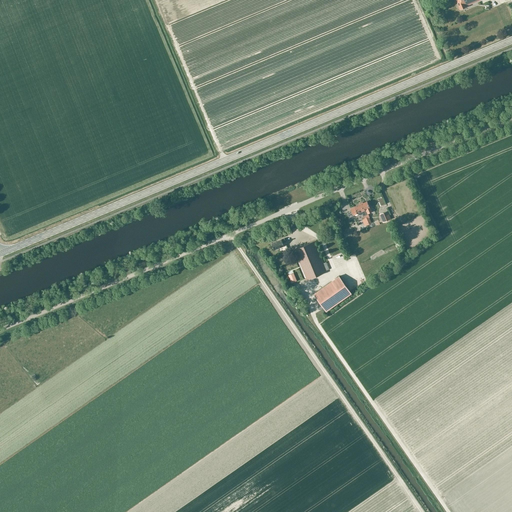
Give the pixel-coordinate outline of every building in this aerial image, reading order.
[(455,0),(460,10),(467,7),(466,6),(480,0),(455,0)] [(361,204),(369,223),(371,222),(369,218),(370,217),(368,213),(372,212),(370,207),(367,201),(361,204)] [(368,220),(369,223),(361,204),(351,208),(352,211),(348,213),(350,219),(355,217),(354,215),(358,214),(359,215),(360,215),(361,215),(362,215),(365,221),(368,220)] [(391,219),(388,211),(380,214),(383,222),(391,219)] [(285,245),(284,243),(286,242),(285,238),(272,244),(275,250),(285,245)] [(328,272),(315,241),(294,250),(306,281),(328,272)] [(297,281),(293,273),(289,275),(292,283),(297,281)] [(314,294),(326,312),(352,294),(339,276),(314,294)]
